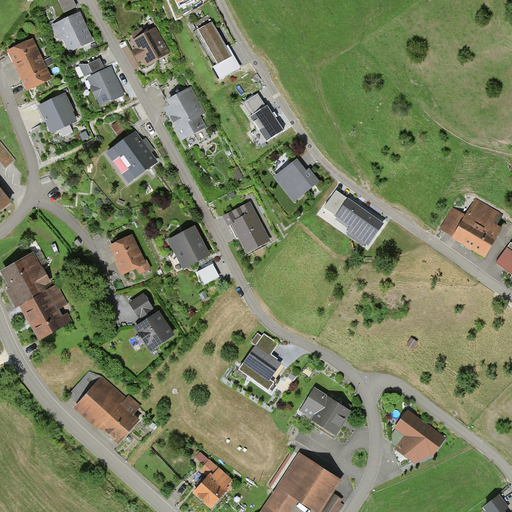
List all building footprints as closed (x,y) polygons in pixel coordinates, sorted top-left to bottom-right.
[(73,0),(58,0),(65,13),(77,7),(73,0)] [(85,23),(80,11),(52,25),(60,41),(63,40),(69,53),(94,40),(85,23)] [(212,22),(197,31),(217,65),(232,57),(229,52),(226,47),(212,22)] [(171,53),(156,27),(145,33),(135,39),(131,41),(136,49),(132,51),(139,63),(143,61),(146,67),(171,53)] [(131,34),(135,39),(145,33),(142,28),(131,34)] [(12,61),(17,71),(43,59),(33,39),(7,51),(12,61)] [(228,45),(226,47),(229,52),(232,57),(217,65),(213,67),(220,80),(241,68),(228,45)] [(104,66),(99,58),(88,64),(79,64),(85,76),(104,66)] [(43,59),(17,71),(21,79),(27,92),(53,80),(43,59)] [(125,95),(111,66),(103,70),(87,77),(91,86),(90,87),(96,98),(97,97),(101,106),(125,95)] [(207,111),(192,85),(167,100),(171,106),(165,109),(170,117),(183,139),(208,125),(202,114),(207,111)] [(66,93),(38,106),(44,120),(52,135),(78,122),(73,112),(75,112),(73,108),(66,93)] [(253,115),(266,106),(258,94),(245,103),(253,115)] [(274,116),(267,106),(266,106),(253,115),(250,117),(267,142),(284,130),(274,116)] [(86,131),(80,134),(83,140),(89,137),(86,131)] [(142,141),(136,132),(106,153),(129,184),(158,163),(152,153),(155,151),(150,143),(146,138),(142,141)] [(16,160),(0,141),(0,161),(6,169),(16,160)] [(307,170),(298,158),(274,176),(294,202),(320,181),(317,177),(309,168),(307,170)] [(238,168),(231,172),(237,181),(243,178),(238,168)] [(0,189),(0,212),(11,203),(0,189)] [(336,215),(348,198),(336,190),(324,207),(336,215)] [(357,205),(348,198),(336,215),(336,217),(350,227),(347,232),(369,246),(385,224),(357,205)] [(501,213),(475,198),(466,215),(453,238),(452,239),(469,248),(485,258),(502,229),(497,226),(503,215),(500,214),(501,213)] [(250,202),(222,217),(228,227),(232,225),(247,254),(271,241),(250,202)] [(453,238),(466,215),(453,207),(440,229),(453,238)] [(195,225),(167,240),(183,270),(200,261),(211,255),(195,225)] [(132,235),(109,246),(116,261),(117,262),(115,263),(122,276),(137,270),(140,275),(151,269),(147,260),(145,261),(132,235)] [(511,251),(507,248),(495,263),(511,275),(511,251)] [(54,287),(34,252),(0,271),(8,285),(11,289),(6,292),(16,309),(19,307),(54,287)] [(213,264),(198,272),(205,285),(220,277),(213,264)] [(58,285),(54,287),(19,307),(29,324),(39,341),(73,322),(68,313),(63,316),(59,309),(69,304),(58,285)] [(144,293),(129,303),(139,318),(154,309),(144,293)] [(145,321),(134,328),(150,352),(176,336),(159,311),(145,321)] [(256,346),(262,337),(258,334),(251,342),(256,346)] [(262,337),(256,346),(270,356),(271,354),(279,344),(264,334),(262,337)] [(411,338),(406,346),(413,350),(418,342),(411,338)] [(270,356),(256,346),(239,371),(268,391),(275,383),(270,380),(281,364),(277,360),(274,359),(270,356)] [(77,404),(102,376),(89,371),(68,396),(77,404)] [(126,398),(102,376),(77,404),(73,409),(98,430),(100,428),(102,430),(119,445),(140,421),(133,415),(141,406),(129,396),(126,398)] [(351,412),(315,387),(300,411),(312,418),(311,420),(337,436),(344,424),(351,412)] [(447,439),(408,411),(394,428),(396,430),(404,436),(396,447),(394,449),(416,464),(430,457),(432,456),(433,457),(447,439)] [(396,447),(404,436),(396,430),(392,435),(392,445),(396,447)] [(204,465),(209,460),(200,452),(196,458),(204,465)] [(321,511),(341,481),(299,453),(277,487),(299,501),(310,509),(315,511),(321,511)] [(213,475),(219,468),(209,460),(204,465),(200,470),(207,477),(211,473),(213,475)] [(233,480),(219,468),(213,475),(211,473),(207,477),(203,481),(193,493),(211,509),(227,491),(229,492),(236,484),(232,481),(233,480)] [(291,511),(299,501),(277,487),(259,511),(291,511)] [(343,500),(335,494),(322,511),(339,511),(344,505),(341,503),(343,500)] [(508,511),(511,510),(500,495),(483,507),(486,511),(508,511)]
